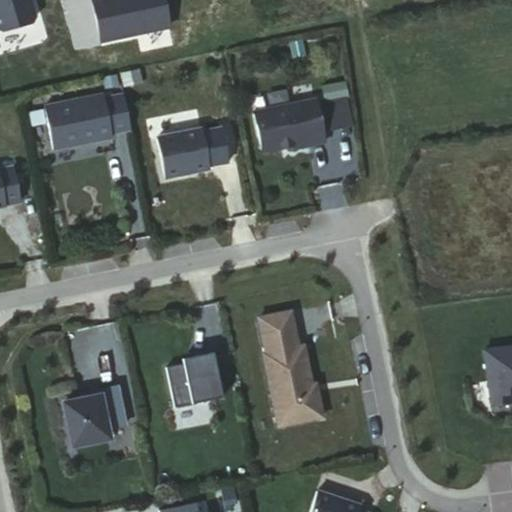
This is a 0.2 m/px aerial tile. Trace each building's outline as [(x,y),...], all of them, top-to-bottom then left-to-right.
[(131,134),(123,99),(104,103),(103,99),(44,112),(54,155),(112,142),(112,138),(131,134)] [(319,144),(309,101),(247,115),(255,151),(260,154),(287,148),(287,151),(319,144)] [(156,139),(165,178),(209,169),(201,129),(156,139)] [(0,170),(0,208),(4,207),(4,206),(20,203),(12,168),(0,170)] [(255,313),(275,426),(319,418),(298,305),(255,313)] [(164,367),(173,408),(221,397),(211,352),(194,355),(195,360),(181,364),(164,367)] [(180,359),(181,364),(195,360),(194,355),(180,359)] [(511,416),(511,359),(486,363),(493,414),(499,418),(511,416)] [(126,429),(117,390),(99,394),(101,398),(82,402),(64,407),(73,450),(111,442),(109,432),(126,429)] [(81,398),(82,402),(101,398),(99,394),(81,398)] [(358,511),(360,507),(318,494),(311,511),(358,511)]
